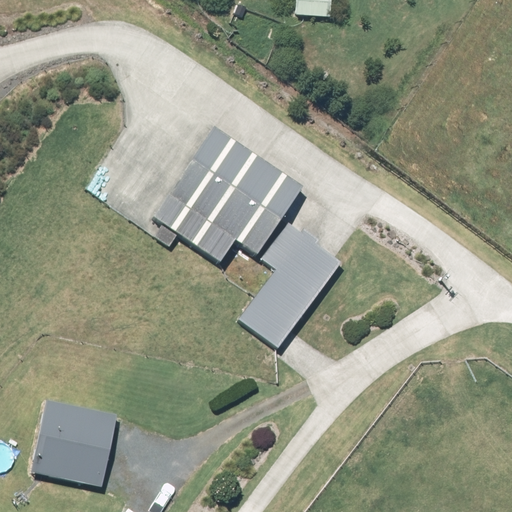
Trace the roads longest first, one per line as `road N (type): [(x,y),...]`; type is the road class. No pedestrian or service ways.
road 1 (unknown): [(449,243),(164,18),(101,0)]
road 2 (unknown): [(449,243),(337,324),(185,511)]
